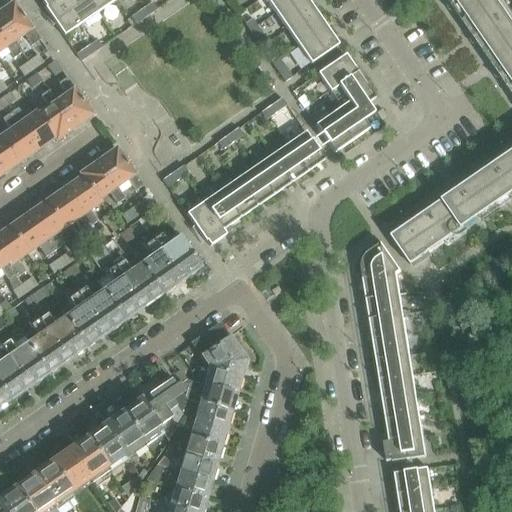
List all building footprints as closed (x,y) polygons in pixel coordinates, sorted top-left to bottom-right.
[(47,0),(42,4),(45,9),(44,9),(63,38),(81,26),(62,0),(47,0)] [(87,0),(62,0),(81,26),(97,14),(87,0)] [(112,0),(87,0),(97,14),(114,2),(112,0)] [(264,0),(276,16),(298,0),(264,0)] [(298,0),(276,16),(287,32),(315,13),(306,0),(298,0)] [(511,23),(511,22),(511,21),(511,14),(502,0),(447,0),(511,93),(511,23)] [(12,4),(0,12),(0,25),(13,44),(24,36),(31,47),(39,42),(12,4)] [(151,4),(141,11),(146,18),(156,11),(151,4)] [(141,11),(131,18),(136,25),(146,18),(141,11)] [(287,32),(299,49),(327,30),(315,13),(287,32)] [(245,25),(249,32),(257,27),(252,20),(245,25)] [(0,52),(5,49),(13,60),(20,54),(13,44),(0,25),(0,52)] [(257,27),(249,32),(254,39),(261,34),(257,27)] [(327,30),(299,49),(310,66),(338,46),(327,30)] [(96,42),(86,49),(91,56),(101,49),(96,42)] [(86,49),(76,56),(81,63),(91,56),(86,49)] [(345,56),(317,75),(329,93),(357,74),(345,56)] [(37,57),(27,64),(33,71),(43,64),(37,57)] [(270,63),(277,73),(284,68),(277,58),(270,63)] [(27,64),(17,70),(23,78),(33,71),(27,64)] [(284,68),(277,73),(284,83),(292,78),(284,68)] [(363,122),(373,116),(366,106),(375,100),(357,74),(329,93),(340,109),(332,115),(351,143),(369,130),(363,122)] [(36,76),(26,82),(31,90),(41,83),(36,76)] [(58,85),(66,96),(55,103),(74,130),(92,117),(66,80),(58,85)] [(48,93),(40,98),(48,108),(37,116),(54,141),(55,143),(74,130),(55,103),(48,93)] [(9,94),(0,100),(0,102),(4,109),(14,102),(9,94)] [(271,107),(276,114),(286,107),(282,100),(271,107)] [(271,107),(261,114),(266,121),(276,114),(271,107)] [(17,111),(10,115),(36,153),(54,141),(37,116),(36,113),(24,121),(17,111)] [(3,121),(10,131),(0,138),(0,139),(18,165),(36,153),(10,115),(3,121)] [(332,115),(315,127),(334,155),(351,143),(332,115)] [(238,130),(228,137),(233,144),(243,137),(238,130)] [(305,133),(288,145),(307,173),(324,161),(305,133)] [(228,137),(217,144),(222,151),(233,144),(228,137)] [(0,177),(18,165),(0,139),(0,177)] [(288,145),(271,157),(290,185),(307,173),(288,145)] [(484,169),(466,181),(469,185),(453,196),(450,192),(432,205),(434,209),(391,239),(411,267),(511,197),(511,149),(499,158),(502,163),(487,173),(484,169)] [(115,150),(97,163),(116,190),(126,183),(134,193),(142,187),(115,150)] [(271,157),(254,169),(273,197),(290,185),(271,157)] [(79,176),(80,178),(98,202),(108,195),(116,206),(123,201),(116,190),(97,163),(79,176)] [(183,167),(173,175),(178,182),(188,175),(183,167)] [(254,169),(237,180),(256,208),(273,197),(254,169)] [(173,175),(162,182),(167,189),(178,182),(173,175)] [(96,223),(89,213),(100,205),(98,202),(80,178),(63,191),(89,228),(96,223)] [(237,180),(220,192),(239,220),(256,208),(237,180)] [(63,191),(45,203),(64,230),(74,223),(82,233),(89,228),(63,191)] [(220,192),(203,204),(222,232),(239,220),(220,192)] [(149,197),(139,204),(144,212),(154,205),(149,197)] [(60,249),(52,238),(64,230),(45,203),(27,216),(53,253),(60,249)] [(203,204),(186,216),(205,244),(206,243),(210,248),(225,237),(222,232),(203,204)] [(131,210),(121,217),(126,224),(136,218),(131,210)] [(27,216),(9,228),(27,255),(38,248),(45,259),(53,253),(27,216)] [(17,263),(27,255),(9,228),(0,234),(0,255),(14,276),(16,279),(24,273),(17,263)] [(104,229),(94,235),(99,243),(109,236),(104,229)] [(156,234),(149,239),(180,283),(189,277),(191,276),(196,273),(197,270),(199,269),(178,239),(166,247),(156,234)] [(94,235),(84,242),(90,250),(99,243),(94,235)] [(142,244),(151,257),(139,266),(161,296),(163,295),(165,295),(171,291),(172,288),(180,283),(149,239),(142,244)] [(109,242),(99,249),(111,266),(142,309),(151,303),(153,303),(158,300),(159,297),(161,296),(139,266),(128,274),(118,261),(121,259),(109,242)] [(362,267),(361,269),(362,272),(363,280),(397,275),(397,276),(401,273),(382,245),(369,254),(367,255),(366,257),(364,259),(363,261),(363,263),(362,265),(362,267)] [(76,247),(71,251),(77,259),(82,255),(76,247)] [(68,254),(58,261),(63,268),(73,262),(68,254)] [(0,270),(7,281),(14,276),(0,255),(0,270)] [(58,261),(48,268),(53,275),(63,268),(58,261)] [(104,271),(113,284),(101,292),(123,322),(125,321),(128,321),(133,318),(134,315),(142,309),(111,266),(104,271)] [(74,267),(63,275),(67,282),(79,273),(74,267)] [(363,280),(366,301),(400,295),(397,276),(397,275),(363,280)] [(31,279),(22,286),(27,293),(37,287),(31,279)] [(22,286),(12,293),(17,300),(27,293),(22,286)] [(80,287),(73,293),(104,336),(113,330),(115,330),(120,326),(121,324),(123,322),(101,292),(90,300),(80,287)] [(42,289),(24,302),(30,311),(49,298),(42,289)] [(75,311),(63,319),(85,349),(87,348),(89,348),(95,344),(96,342),(104,336),(73,293),(66,298),(75,311)] [(400,295),(366,301),(370,321),(403,316),(400,295)] [(13,310),(4,316),(9,322),(17,316),(13,310)] [(42,314),(35,319),(66,362),(74,356),(77,356),(82,353),(83,350),(85,349),(63,319),(52,327),(42,314)] [(0,318),(0,330),(10,324),(9,322),(4,316),(0,318)] [(403,316),(370,321),(373,341),(407,336),(403,316)] [(28,324),(37,337),(25,345),(47,376),(49,374),(51,374),(56,371),(58,368),(66,362),(35,319),(28,324)] [(208,369),(240,378),(245,362),(219,326),(191,345),(202,360),(203,360),(207,366),(208,369)] [(407,336),(373,341),(376,362),(410,356),(407,336)] [(47,376),(25,345),(14,354),(4,341),(0,343),(0,349),(28,389),(36,383),(39,383),(44,379),(45,377),(47,376)] [(0,389),(9,402),(11,401),(13,401),(18,397),(19,395),(28,389),(0,349),(0,389)] [(410,356),(376,362),(379,382),(413,377),(410,356)] [(208,369),(203,386),(235,396),(240,378),(208,369)] [(417,397),(413,377),(379,382),(383,402),(417,397)] [(181,394),(171,380),(172,380),(171,379),(139,401),(158,428),(159,428),(171,419),(167,414),(176,408),(171,401),(181,394)] [(203,386),(198,404),(230,413),(235,396),(203,386)] [(0,409),(1,409),(6,406),(7,403),(9,402),(0,389),(0,409)] [(417,397),(383,402),(386,423),(420,417),(417,397)] [(139,401),(121,414),(142,445),(161,432),(159,428),(158,428),(139,401)] [(198,404),(193,421),(225,430),(230,413),(198,404)] [(121,414),(103,427),(125,457),(142,445),(121,414)] [(423,438),(420,417),(386,423),(389,443),(423,438)] [(193,421),(188,438),(220,447),(225,430),(193,421)] [(103,427),(85,439),(107,470),(125,457),(103,427)] [(188,438),(183,456),(215,465),(220,447),(188,438)] [(389,443),(383,444),(387,463),(392,462),(393,464),(426,458),(423,438),(389,443)] [(85,439),(67,452),(89,482),(107,470),(85,439)] [(167,451),(156,466),(162,468),(166,469),(171,452),(167,451)] [(67,452),(49,464),(71,495),(89,482),(67,452)] [(183,456),(178,473),(210,482),(215,465),(183,456)] [(49,464),(31,477),(53,507),(71,495),(49,464)] [(156,466),(145,482),(157,486),(162,468),(156,466)] [(395,475),(398,496),(432,490),(428,470),(395,475)] [(178,473),(174,490),(205,499),(210,482),(178,473)] [(31,477),(13,490),(28,511),(45,511),(53,507),(31,477)] [(127,485),(120,489),(128,500),(133,493),(127,485)] [(28,511),(13,490),(0,498),(0,510),(1,511),(28,511)] [(174,490),(168,508),(183,511),(201,511),(205,499),(174,490)] [(432,490),(398,496),(400,511),(425,511),(435,510),(432,490)]
